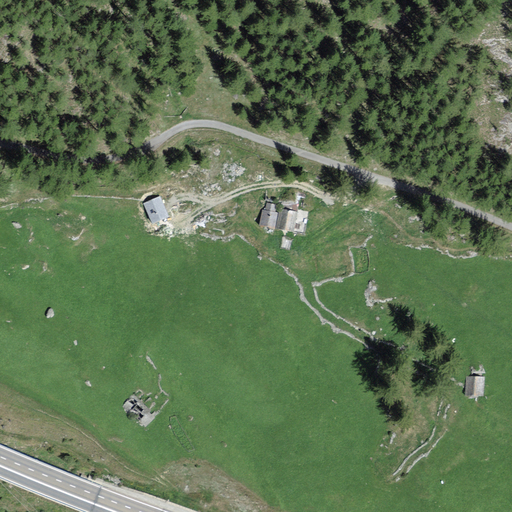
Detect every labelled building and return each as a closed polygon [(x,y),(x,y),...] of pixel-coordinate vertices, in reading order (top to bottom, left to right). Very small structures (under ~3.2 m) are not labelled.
[(146,202),(154,222),(171,215),(163,195),(146,202)] [(267,211),(262,210),(259,227),(276,230),(279,214),(275,213),(276,207),(268,205),(267,211)] [(298,214),(282,211),(278,230),(295,233),(298,214)] [(486,377),(468,377),(467,395),(486,396),(486,377)] [(134,395),(124,406),(146,426),(156,415),(134,395)]
